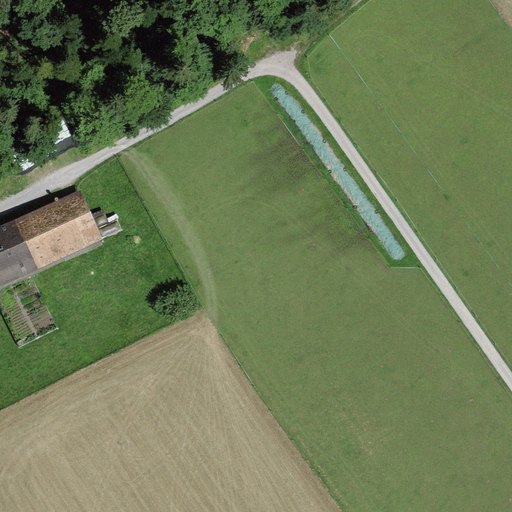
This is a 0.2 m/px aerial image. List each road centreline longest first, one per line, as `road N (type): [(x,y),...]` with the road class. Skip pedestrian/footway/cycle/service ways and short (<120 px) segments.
road 1 (track): [(265,67),(308,94),(511,380)]
road 2 (track): [(337,0),(265,67),(0,197)]
